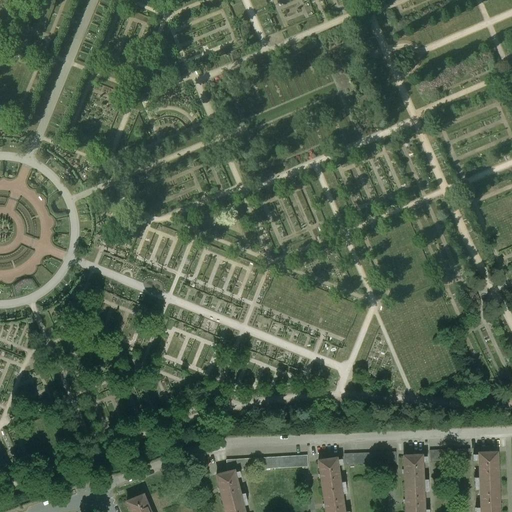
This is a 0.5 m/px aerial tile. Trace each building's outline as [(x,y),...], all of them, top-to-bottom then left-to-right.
[(495,446),(475,447),(477,478),(497,476),(495,446)] [(420,449),(400,450),(402,481),(422,479),(420,449)] [(469,450),(430,451),(430,462),(470,461),(469,450)] [(335,453),(315,456),(320,486),(340,483),(335,453)] [(395,453),(344,455),(345,466),(396,464),(395,453)] [(307,454),(225,459),(226,470),(308,465),(307,454)] [(235,472),(215,477),(221,504),(241,500),(235,472)] [(497,476),(477,478),(478,508),(498,507),(497,476)] [(422,479),(402,481),(403,511),(423,510),(422,479)] [(344,511),(340,483),(320,486),(323,511),(344,511)] [(149,511),(143,496),(127,503),(130,511),(149,511)] [(244,511),(241,500),(221,504),(223,511),(244,511)]
